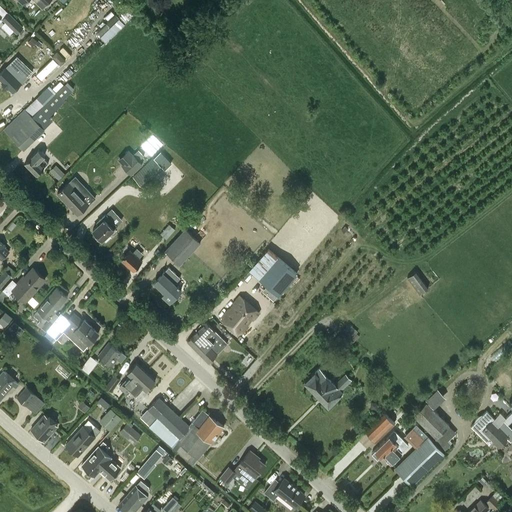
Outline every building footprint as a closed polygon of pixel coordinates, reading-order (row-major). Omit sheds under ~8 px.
[(23,27),(8,13),(2,19),(17,34),(23,27)] [(105,43),(124,24),(119,18),(99,37),(105,43)] [(28,42),(33,47),(37,42),(32,37),(28,42)] [(58,62),(61,65),(66,60),(57,51),(36,74),(42,80),(58,62)] [(23,63),(17,57),(12,62),(0,73),(0,77),(13,91),(20,84),(22,86),(25,83),(23,81),(26,77),(18,68),(23,63)] [(49,117),(66,100),(64,98),(74,89),(66,82),(54,94),(46,87),(18,115),(4,129),(24,150),(52,120),(49,117)] [(37,151),(24,163),(36,175),(48,163),(43,158),(44,157),(37,151)] [(141,164),(133,156),(122,166),(131,175),(141,164)] [(64,174),(55,165),(49,171),(58,180),(64,174)] [(140,170),(133,177),(141,186),(149,179),(140,170)] [(77,215),(89,204),(95,198),(75,176),(69,182),(57,194),(77,215)] [(105,242),(111,237),(108,234),(116,226),(107,216),(105,214),(96,222),(98,224),(92,230),(97,235),(97,237),(98,238),(100,238),(102,240),(103,239),(105,242)] [(175,229),(169,224),(160,234),(166,240),(175,229)] [(185,228),(164,250),(180,265),(200,242),(185,228)] [(8,251),(4,247),(5,246),(0,241),(0,259),(0,260),(8,251)] [(297,273),(268,248),(249,270),(278,295),(297,273)] [(130,250),(121,259),(133,271),(142,261),(130,250)] [(5,271),(0,276),(0,288),(15,272),(8,265),(3,270),(5,271)] [(8,295),(12,290),(25,301),(44,279),(32,267),(17,284),(12,280),(3,290),(8,295)] [(166,293),(163,296),(169,302),(180,290),(174,285),(180,278),(169,268),(163,273),(162,274),(154,282),(166,293)] [(428,289),(415,272),(407,278),(419,295),(428,289)] [(53,313),(67,297),(57,288),(37,310),(33,315),(39,321),(37,324),(41,328),(39,330),(43,334),(57,317),(53,313)] [(32,296),(28,300),(34,306),(38,302),(32,296)] [(226,316),(243,332),(261,310),(241,296),(226,316)] [(0,324),(4,328),(12,318),(5,312),(0,317),(0,324)] [(62,315),(44,335),(53,343),(56,338),(63,344),(69,337),(83,350),(88,345),(98,333),(84,320),(82,321),(74,314),(68,320),(62,315)] [(17,337),(24,330),(15,321),(8,329),(17,337)] [(226,341),(204,321),(186,340),(208,360),(226,341)] [(356,334),(358,332),(349,324),(342,330),(334,340),(343,348),(349,341),(352,344),(359,336),(356,334)] [(126,355),(122,352),(109,342),(98,355),(112,366),(117,359),(121,361),(126,355)] [(88,374),(97,362),(90,356),(80,368),(88,374)] [(126,393),(128,391),(146,372),(135,362),(127,372),(130,374),(119,387),(126,393)] [(334,384),(320,369),(306,382),(328,405),(342,392),(341,391),(351,381),(345,374),(334,384)] [(0,399),(12,385),(15,388),(19,384),(4,371),(0,375),(0,399)] [(140,402),(149,393),(146,390),(155,380),(146,372),(128,391),(140,402)] [(111,391),(120,379),(114,374),(105,386),(111,391)] [(26,386),(16,398),(35,414),(45,403),(36,395),(26,386)] [(140,415),(149,425),(168,404),(159,396),(140,415)] [(89,406),(83,401),(78,407),(84,412),(89,406)] [(426,401),(421,406),(419,408),(412,415),(436,438),(449,425),(426,401)] [(148,425),(160,435),(179,415),(172,408),(168,404),(149,425),(148,425)] [(511,406),(510,408),(511,410),(511,412),(506,418),(500,413),(494,419),(486,411),(471,426),(489,444),(492,441),(498,447),(507,438),(510,442),(511,440),(511,429),(507,424),(511,419),(511,406)] [(160,435),(176,448),(193,463),(197,458),(223,425),(222,424),(202,409),(189,425),(179,415),(160,435)] [(111,410),(100,422),(111,432),(122,419),(111,410)] [(57,425),(44,413),(30,430),(44,441),(57,425)] [(395,423),(384,413),(366,431),(376,442),(395,423)] [(154,445),(127,423),(119,432),(146,455),(154,445)] [(89,431),(83,425),(65,445),(77,455),(100,430),(95,425),(89,431)] [(403,437),(416,449),(396,468),(412,485),(444,454),(416,425),(403,437)] [(116,431),(109,438),(126,456),(133,449),(116,431)] [(390,463),(402,450),(403,449),(401,448),(406,443),(398,435),(393,440),(388,436),(375,449),(371,453),(377,459),(381,455),(382,455),(390,463)] [(98,446),(104,451),(108,447),(102,441),(98,446)] [(95,452),(94,451),(83,464),(94,475),(108,459),(98,449),(95,452)] [(220,476),(228,483),(236,472),(250,483),(265,464),(254,456),(255,454),(249,450),(233,470),(228,466),(220,476)] [(173,460),(167,455),(162,461),(168,466),(173,460)] [(148,459),(136,472),(143,479),(155,465),(148,459)] [(304,493),(284,477),(280,483),(275,478),(264,492),(271,497),(276,491),(294,506),(304,493)] [(135,511),(149,496),(136,484),(118,504),(126,511),(135,511)] [(497,491),(485,502),(495,511),(506,501),(497,491)] [(168,511),(170,510),(177,502),(178,501),(177,500),(179,498),(175,495),(173,497),(173,496),(162,509),(165,511),(168,511)] [(383,496),(368,509),(370,511),(375,511),(387,501),(383,496)] [(255,501),(249,508),(253,511),(264,511),(266,510),(255,501)] [(482,511),(487,507),(480,501),(470,511),(469,511),(468,511),(460,511),(459,511),(457,511),(482,511)] [(158,511),(161,509),(152,502),(149,506),(143,511),(158,511)] [(175,511),(181,505),(177,502),(170,510),(171,511),(175,511)]
